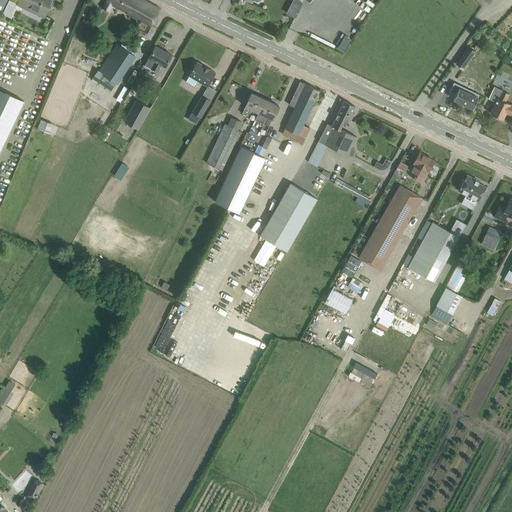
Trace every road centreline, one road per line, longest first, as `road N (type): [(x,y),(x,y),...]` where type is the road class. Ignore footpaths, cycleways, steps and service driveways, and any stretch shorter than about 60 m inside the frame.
road 1 (tertiary): [(511,162),(170,0)]
road 2 (unknown): [(263,511),(348,353)]
